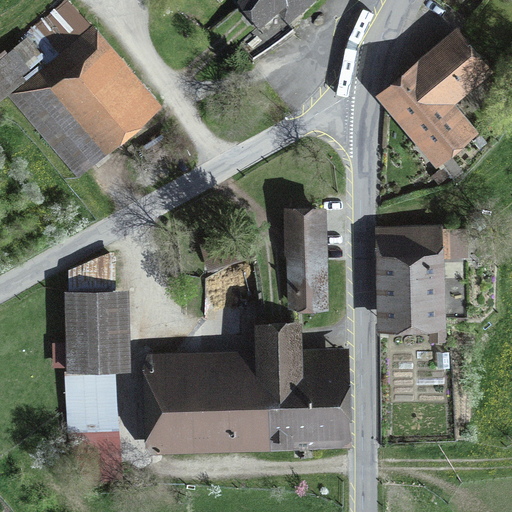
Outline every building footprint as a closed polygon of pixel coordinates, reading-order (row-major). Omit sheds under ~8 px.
[(318,0),(233,0),(230,3),(258,34),(277,17),(286,28),(318,0)] [(3,94),(83,171),(165,104),(88,18),(3,94)] [(417,58),(453,100),(493,66),(457,24),(417,58)] [(0,86),(25,66),(13,51),(0,61),(0,86)] [(453,100),(417,58),(376,93),(439,166),(480,131),(453,100)] [(330,201),(281,202),(287,307),(329,306),(330,201)] [(377,327),(428,326),(428,341),(444,340),(444,325),(442,225),(375,227),(377,327)] [(88,273),(114,272),(114,253),(87,253),(88,273)] [(112,289),(64,291),(68,371),(117,369),(112,289)] [(254,348),(142,353),(144,449),(351,448),(347,347),(306,348),(304,321),(254,321),(254,348)]
